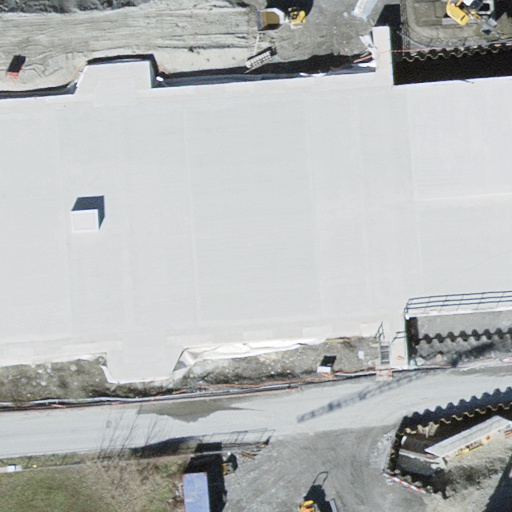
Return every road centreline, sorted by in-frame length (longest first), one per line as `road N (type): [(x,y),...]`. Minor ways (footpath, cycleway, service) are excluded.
road 1 (motorway): [(0,285),(511,239)]
road 2 (unclassified): [(511,397),(0,437)]
road 3 (motorway): [(511,93),(0,133)]
